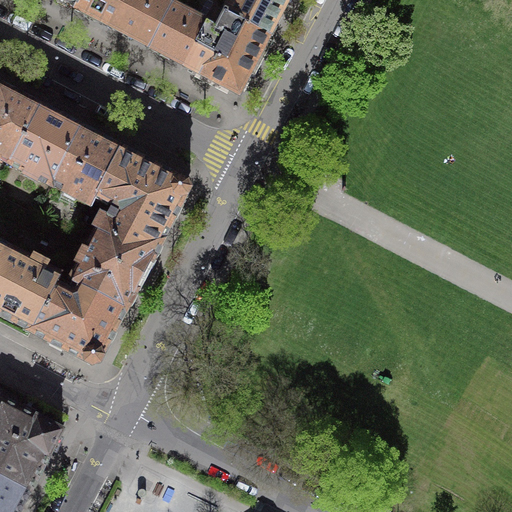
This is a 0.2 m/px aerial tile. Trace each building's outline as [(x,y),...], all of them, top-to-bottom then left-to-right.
[(60,0),(75,8),(74,8),(75,9),(79,0),(60,0)] [(92,18),(112,28),(127,0),(79,0),(75,9),(92,18)] [(156,0),(127,0),(112,28),(130,37),(150,48),(171,7),(156,0)] [(233,0),(226,14),(268,36),(281,13),(287,0),(233,0)] [(171,7),(150,48),(169,58),(187,67),(208,27),(171,7)] [(238,94),(268,36),(226,14),(217,32),(208,27),(187,67),(210,79),(238,94)] [(20,98),(0,87),(0,158),(11,164),(40,108),(33,104),(20,98)] [(47,112),(40,108),(11,164),(51,185),(80,129),(60,119),(47,112)] [(80,129),(51,185),(52,186),(54,184),(78,197),(76,200),(90,208),(120,150),(105,142),(100,140),(80,129)] [(98,230),(152,258),(161,242),(162,243),(171,228),(168,226),(183,198),(187,196),(190,190),(189,186),(188,183),(182,179),(177,180),(156,169),(157,166),(142,158),(141,161),(120,150),(90,208),(91,208),(97,197),(113,205),(110,210),(107,216),(106,215),(98,230)] [(152,258),(98,230),(72,281),(126,309),(150,263),(152,258)] [(0,267),(9,250),(0,245),(0,267)] [(60,276),(9,250),(0,267),(0,316),(13,323),(14,321),(30,329),(30,330),(31,331),(60,276)] [(61,277),(60,276),(31,331),(50,340),(48,343),(56,347),(64,351),(65,348),(85,359),(86,362),(92,366),(96,365),(99,363),(103,357),(102,353),(117,324),(120,325),(128,310),(126,309),(72,281),(71,282),(80,287),(77,293),(71,295),(56,287),(61,277)] [(0,476),(29,492),(30,492),(35,484),(63,430),(0,397),(0,476)] [(0,511),(18,511),(25,500),(29,492),(0,476),(0,511)] [(146,492),(145,491),(144,490),(143,489),(142,489),(141,489),(139,490),(139,491),(138,492),(138,493),(138,495),(139,496),(140,497),(141,497),(142,497),(144,497),(145,496),(146,495),(146,494),(146,492)]
